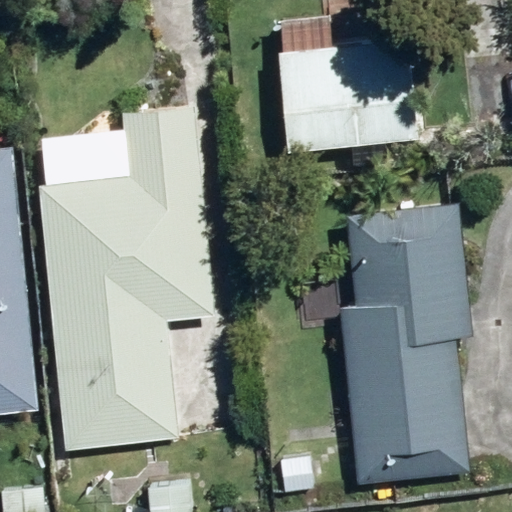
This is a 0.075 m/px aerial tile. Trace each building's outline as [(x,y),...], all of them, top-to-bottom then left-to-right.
[(273,40),(284,140),(414,126),(402,27),(327,36),(323,8),(278,13),(281,39),(273,40)] [(503,57),(511,58),(511,38),(507,37),(503,57)] [(34,177),(62,443),(176,431),(164,314),(213,309),(190,96),(119,103),(125,168),(34,177)] [(0,409),(34,407),(11,137),(0,137),(0,409)] [(335,290),(355,479),(469,466),(455,328),(470,327),(456,189),(340,202),(349,289),(335,290)] [(277,451),(278,486),(309,484),(308,450),(277,451)] [(144,479),(146,511),(191,508),(189,476),(144,479)] [(0,482),(0,511),(43,511),(42,479),(0,482)]
